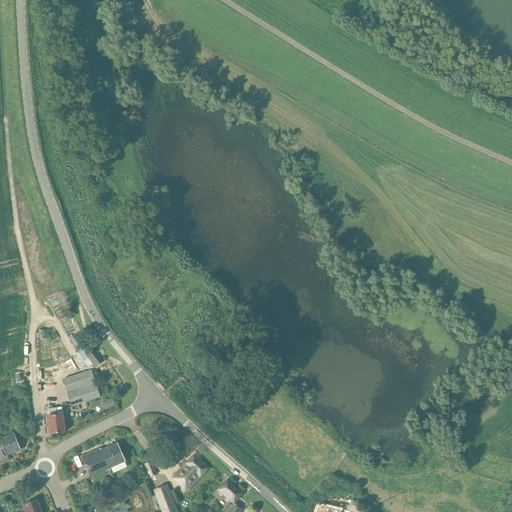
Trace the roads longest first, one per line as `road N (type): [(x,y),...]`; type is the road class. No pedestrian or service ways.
road 1 (tertiary): [(156,396),(92,311),(36,162),(20,0)]
road 2 (residential): [(28,278),(45,456)]
road 3 (tertiary): [(284,511),(156,396)]
road 4 (unclassified): [(45,456),(156,396)]
